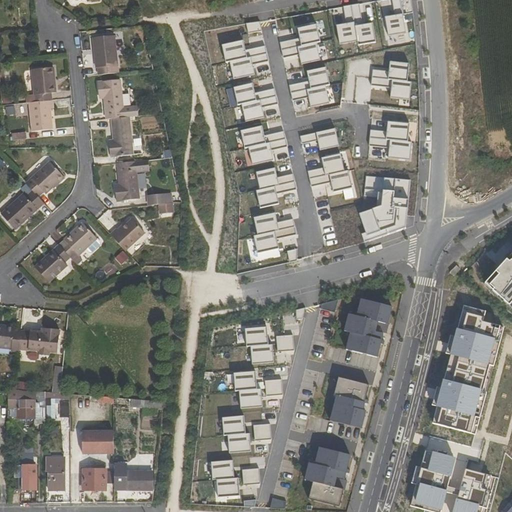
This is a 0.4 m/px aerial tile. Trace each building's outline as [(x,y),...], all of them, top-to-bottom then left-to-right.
[(402,34),(395,0),(387,0),(390,15),(381,16),(384,37),(402,34)] [(358,24),(354,5),(347,6),(353,43),(354,47),(371,44),(368,23),(358,24)] [(353,43),(347,6),(339,8),(341,24),(332,25),(336,46),(353,43)] [(317,42),(313,24),(293,29),(295,39),(276,43),(277,50),(313,43),(317,42)] [(99,75),(119,73),(115,36),(93,38),(97,68),(98,68),(99,75)] [(226,62),(263,54),(261,46),(241,50),(239,41),(219,45),(222,63),(226,62)] [(317,60),(313,43),(277,50),(279,59),(295,55),(297,64),(317,60)] [(264,62),(263,54),(226,62),(230,79),(250,75),(248,65),(264,62)] [(368,78),(403,81),(405,64),(386,62),(385,72),(369,70),(368,78)] [(327,85),(323,67),(303,72),(305,81),(285,86),(287,93),(323,85),(327,85)] [(35,102),(53,100),(53,93),(57,93),(55,68),(32,70),(35,102)] [(407,82),(403,81),(368,78),(367,86),(387,88),(386,98),(406,100),(407,82)] [(124,108),(121,80),(98,83),(99,93),(104,93),(104,99),(106,120),(111,119),(130,117),(139,116),(138,106),(124,108)] [(232,106),(236,105),(272,97),(270,89),(251,93),(249,84),(228,88),(232,106)] [(327,103),(323,85),(287,93),(288,101),(304,98),(307,107),(327,103)] [(272,97),(236,105),(239,122),(260,118),(258,108),(274,105),(272,97)] [(32,132),(53,130),(52,109),(55,109),(54,100),(53,100),(35,102),(29,103),(32,132)] [(111,158),(134,155),(130,117),(111,119),(113,140),(114,146),(110,147),(111,158)] [(366,138),(401,141),(403,124),(384,122),(383,132),(367,130),(366,138)] [(241,148),(245,148),(282,140),(280,132),(260,136),(258,127),(237,131),(241,148)] [(335,146),(331,128),(296,135),(298,143),(313,139),(316,150),(335,146)] [(405,142),(401,141),(366,138),(365,146),(385,148),(384,158),(403,160),(405,142)] [(282,140),(245,148),(249,165),(269,160),(267,151),(283,148),(282,140)] [(340,171),(337,154),(318,159),(320,168),(304,172),(306,179),(340,171)] [(137,172),(150,171),(148,161),(117,164),(119,185),(120,191),(116,191),(117,202),(140,200),(137,172)] [(64,178),(50,162),(26,184),(33,191),(39,198),(44,193),(46,195),(64,178)] [(251,173),(255,190),(291,182),(289,174),(273,178),(271,169),(251,173)] [(340,171),(306,179),(307,187),(327,183),(329,193),(348,188),(344,171),(340,171)] [(255,209),(275,204),(273,194),(293,190),(291,182),(255,190),(251,191),(255,209)] [(39,198),(33,191),(26,197),(23,194),(1,215),(16,231),(45,204),(39,198)] [(165,194),(147,196),(149,206),(160,205),(166,204),(165,194)] [(161,214),(174,213),(172,203),(166,204),(160,205),(161,214)] [(255,235),(291,227),(289,219),(274,223),(272,213),(251,218),(255,235)] [(111,235),(126,252),(145,234),(131,219),(119,231),(117,229),(111,235)] [(77,254),(79,256),(97,239),(83,224),(64,240),(66,241),(60,246),(71,259),(77,254)] [(293,235),(291,227),(255,235),(251,236),(255,253),(275,249),(273,239),(293,235)] [(34,267),(50,284),(73,261),(71,259),(60,246),(59,245),(34,267)] [(293,261),(294,249),(283,251),(286,263),(293,261)] [(511,252),(506,256),(480,282),(509,309),(511,305),(511,252)] [(331,312),(334,299),(318,304),(317,308),(331,312)] [(380,324),(385,307),(354,299),(350,316),(342,315),(337,331),(343,333),(339,350),(370,358),(376,335),(368,334),(371,322),(380,324)] [(14,329),(14,327),(0,325),(0,348),(11,350),(11,352),(20,352),(20,350),(23,331),(23,330),(14,329)] [(247,347),(265,345),(263,327),(241,329),(243,347),(247,347)] [(58,353),(60,331),(48,329),(48,333),(42,333),(23,331),(20,350),(58,353)] [(290,343),(289,335),(273,337),(273,345),(290,343)] [(290,343),(273,345),(274,352),(291,351),(290,343)] [(265,345),(247,347),(249,365),(270,363),(269,345),(265,345)] [(254,390),(252,372),(230,374),(232,392),(236,391),(254,390)] [(365,385),(334,377),(330,395),(333,395),(327,421),(358,428),(362,411),(359,410),(365,385)] [(278,380),(262,381),(262,389),(279,388),(278,380)] [(279,388),(262,389),(263,397),(280,395),(279,388)] [(8,409),(19,409),(19,419),(36,418),(35,403),(39,403),(39,398),(37,398),(37,392),(16,390),(8,389),(8,409)] [(258,389),(254,390),(236,391),(238,409),(260,407),(258,389)] [(45,398),(39,398),(39,403),(35,403),(36,418),(42,418),(45,418),(45,398)] [(114,398),(114,402),(140,405),(139,408),(155,409),(156,402),(114,398)] [(69,402),(61,402),(61,416),(69,417),(69,402)] [(243,434),(241,416),(219,418),(221,436),(225,436),(243,434)] [(267,424),(250,426),(251,433),(268,432),(267,424)] [(114,432),(83,432),(83,455),(114,454),(114,432)] [(268,432),(251,433),(252,441),(268,440),(268,432)] [(243,434),(225,436),(227,454),(248,452),(247,434),(243,434)] [(340,474),(344,457),(314,449),(309,466),(302,464),(297,481),(305,483),(300,500),(331,508),(336,491),(327,489),(330,477),(337,479),(339,473),(340,474)] [(49,471),(49,490),(64,490),(64,458),(46,458),(46,471),(49,471)] [(232,479),(230,461),(209,462),(210,480),(214,480),(232,479)] [(36,466),(21,466),(21,490),(36,490),(36,466)] [(154,475),(141,475),(141,473),(128,473),(128,466),(115,466),(115,471),(114,484),(115,490),(154,490),(154,475)] [(256,476),(256,469),(239,470),(240,478),(256,476)] [(106,490),(106,484),(114,484),(115,471),(107,472),(106,471),(84,470),(84,490),(106,490)] [(256,476),(240,478),(240,486),(257,484),(256,476)] [(236,478),(232,479),(214,480),(216,498),(237,496),(236,478)] [(283,501),(269,498),(266,508),(280,509),(283,501)]
